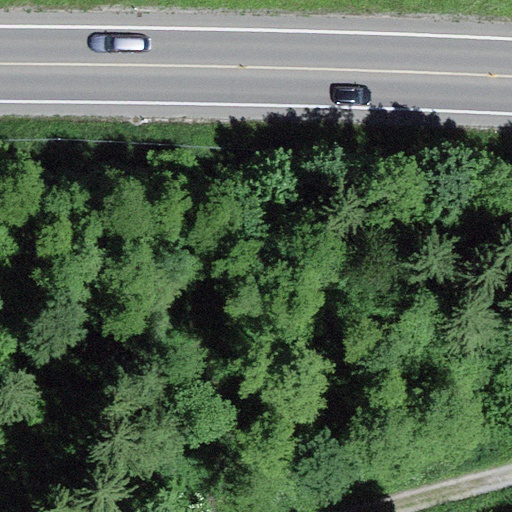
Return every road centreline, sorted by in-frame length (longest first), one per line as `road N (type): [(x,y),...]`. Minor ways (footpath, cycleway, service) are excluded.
road 1 (trunk): [(511,76),(0,64)]
road 2 (track): [(511,474),(373,511)]
